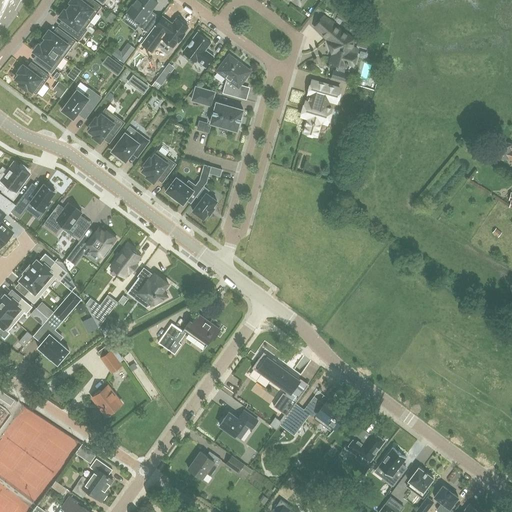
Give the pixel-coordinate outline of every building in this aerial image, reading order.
[(71,3),(69,7),(89,22),(101,6),(92,0),(88,0),(86,3),(81,0),(70,0),(69,2),(71,3)] [(136,0),(127,12),(121,20),(134,29),(137,25),(138,26),(139,26),(151,10),(157,2),(155,0),(136,0)] [(85,28),(89,22),(69,7),(66,11),(64,9),(59,16),(70,24),(66,30),(79,39),(86,29),(85,28)] [(149,27),(161,16),(155,9),(143,21),(149,27)] [(348,67),(349,63),(353,65),(353,64),(355,62),(356,59),(355,57),(358,48),(352,46),(354,39),(332,24),(334,22),(333,22),(329,19),(328,18),(328,19),(324,16),(325,16),(324,15),(315,26),(314,26),(320,33),(321,33),(327,39),(328,43),(330,43),(332,50),(331,50),(332,52),(333,51),(333,52),(330,62),(348,67)] [(172,24),(171,23),(166,30),(163,28),(164,27),(158,23),(146,38),(152,43),(158,35),(162,38),(173,47),(177,42),(178,42),(185,33),(184,33),(188,28),(185,26),(187,24),(180,19),(178,20),(176,19),(172,24)] [(43,42),(63,56),(75,40),(64,32),(60,38),(49,30),(44,37),(46,38),(43,42)] [(196,62),(197,60),(206,67),(213,57),(204,50),(211,42),(198,32),(183,52),(196,62)] [(63,56),(43,42),(40,45),(38,44),(33,51),(45,59),(40,65),(51,73),(63,56)] [(116,48),(112,54),(124,62),(134,47),(128,43),(121,52),(116,48)] [(237,60),(231,55),(230,57),(229,56),(223,64),(222,63),(217,69),(219,69),(218,71),(230,80),(227,85),(225,85),(222,93),(238,97),(240,89),(237,88),(238,86),(250,71),(236,61),(237,60)] [(115,61),(109,69),(115,73),(121,65),(115,61)] [(38,68),(34,73),(23,65),(18,72),(20,73),(16,79),(20,82),(19,84),(26,89),(27,87),(36,93),(43,98),(50,87),(44,83),(49,76),(38,68)] [(333,69),(331,77),(344,81),(346,73),(343,72),(335,70),(333,69)] [(156,81),(161,85),(167,77),(162,73),(156,81)] [(146,82),(151,86),(155,80),(151,76),(146,82)] [(303,132),(317,135),(321,122),(327,123),(331,108),(326,107),(328,100),(336,102),(340,88),(312,80),(308,94),(310,94),(308,101),(306,101),(301,116),(307,118),(303,132)] [(138,89),(144,94),(149,86),(144,82),(138,89)] [(237,131),(239,124),(240,124),(242,117),(241,116),(243,109),(233,106),(227,104),(227,105),(216,102),(212,101),(215,92),(196,86),(192,100),(211,106),(211,105),(215,107),(210,123),(219,126),(220,126),(219,128),(227,130),(227,128),(228,128),(237,131)] [(73,119),(77,114),(83,106),(90,111),(101,97),(89,88),(84,94),(77,89),(61,110),(73,119)] [(91,124),(93,126),(89,130),(94,134),(93,136),(100,141),(108,130),(115,135),(124,122),(106,108),(98,118),(96,117),(91,124)] [(125,132),(112,150),(118,154),(116,156),(123,161),(124,159),(126,160),(135,148),(141,152),(149,140),(136,131),(131,137),(125,132)] [(511,143),(498,140),(494,156),(511,159),(511,143)] [(174,156),(178,149),(172,146),(168,152),(174,156)] [(150,157),(144,164),(146,165),(143,170),(148,174),(147,176),(154,181),(162,170),(168,174),(176,163),(158,150),(152,158),(150,157)] [(0,166),(0,178),(4,182),(0,188),(0,190),(10,198),(16,190),(14,189),(27,172),(25,170),(26,168),(19,163),(17,165),(11,160),(5,169),(0,166)] [(211,166),(209,173),(220,176),(222,169),(211,166)] [(191,193),(196,196),(204,186),(207,182),(208,176),(201,174),(200,180),(196,186),(189,181),(186,184),(176,177),(166,191),(172,196),(171,196),(177,200),(183,204),(191,193)] [(11,211),(19,217),(31,202),(44,211),(50,202),(48,200),(55,192),(53,190),(54,188),(47,183),(46,185),(44,183),(33,198),(25,192),(15,205),(11,211)] [(209,190),(204,186),(196,196),(201,200),(193,211),(204,219),(208,213),(210,214),(214,208),(213,206),(217,201),(207,193),(209,190)] [(0,195),(0,207),(8,214),(11,211),(15,205),(9,201),(0,195)] [(59,203),(43,224),(44,224),(56,233),(60,227),(62,224),(69,229),(67,232),(79,240),(86,231),(74,222),(80,214),(82,212),(69,202),(64,207),(63,209),(58,205),(59,203)] [(0,245),(7,238),(12,232),(11,231),(8,228),(0,221),(0,220),(5,214),(0,209),(0,245)] [(90,238),(86,245),(88,247),(102,257),(103,255),(105,257),(110,249),(108,248),(116,237),(106,230),(105,232),(99,227),(90,238)] [(492,232),(498,236),(502,232),(496,228),(492,232)] [(77,243),(66,258),(75,264),(85,250),(77,243)] [(140,256),(127,246),(111,266),(125,277),(129,271),(131,272),(137,265),(135,263),(140,256)] [(30,264),(26,268),(48,286),(56,277),(60,280),(67,272),(54,261),(50,267),(44,263),(43,264),(39,261),(36,259),(31,265),(30,264)] [(24,273),(19,279),(30,289),(25,295),(34,302),(48,286),(26,268),(23,272),(24,273)] [(139,277),(127,292),(135,298),(139,292),(147,297),(150,304),(151,305),(153,304),(154,306),(161,302),(160,300),(167,296),(163,289),(168,283),(155,272),(153,274),(150,279),(149,278),(146,281),(139,276),(139,277)] [(48,318),(34,334),(42,342),(38,347),(58,364),(69,350),(59,341),(63,336),(54,329),(81,299),(71,291),(53,312),(48,318)] [(5,294),(0,298),(0,307),(16,321),(24,311),(26,313),(32,306),(21,298),(18,302),(13,297),(11,299),(5,294)] [(86,304),(86,305),(98,327),(110,311),(102,304),(100,306),(90,299),(86,304)] [(0,334),(4,338),(9,332),(8,331),(16,321),(0,307),(0,334)] [(190,320),(181,333),(170,325),(158,342),(175,353),(182,344),(180,342),(188,331),(207,344),(212,337),(214,338),(221,329),(198,313),(192,321),(190,320)] [(19,341),(24,346),(33,336),(27,331),(19,341)] [(112,372),(122,365),(110,349),(100,356),(112,372)] [(253,368),(251,371),(268,383),(282,393),(273,406),(284,414),(280,420),(275,417),(269,424),(276,429),(298,400),(300,397),(303,393),(309,384),(299,377),(281,365),(276,361),(273,358),(272,359),(264,352),(259,358),(252,368),(253,368)] [(107,414),(121,403),(108,385),(93,397),(107,414)] [(282,422),(280,425),(290,432),(300,418),(304,421),(310,414),(321,422),(323,419),(335,427),(345,414),(333,405),(335,403),(328,398),(320,409),(315,406),(319,400),(314,396),(304,409),(296,403),(282,422)] [(252,428),(258,420),(244,410),(238,418),(228,411),(219,424),(235,435),(244,423),(252,428)] [(359,452),(371,461),(377,454),(375,452),(384,440),(373,432),(366,440),(362,437),(360,440),(355,437),(347,447),(357,455),(359,452)] [(383,478),(393,486),(400,476),(395,472),(406,457),(393,447),(378,466),(387,473),(383,478)] [(210,475),(221,459),(212,453),(209,457),(200,451),(188,468),(202,478),(206,472),(210,475)] [(238,472),(244,464),(232,455),(226,463),(238,472)] [(95,470),(88,479),(105,491),(113,479),(108,476),(112,469),(96,458),(90,467),(95,470)] [(418,466),(408,480),(415,486),(412,489),(423,497),(428,490),(426,488),(434,477),(418,466)] [(105,491),(88,479),(83,475),(72,490),(83,498),(87,491),(101,501),(107,493),(105,491)] [(434,478),(428,488),(433,492),(440,481),(434,478)] [(443,485),(434,496),(442,502),(437,509),(441,511),(450,511),(452,510),(450,508),(458,496),(443,485)] [(39,511),(52,498),(48,494),(31,511),(39,511)] [(90,511),(80,504),(79,504),(80,502),(70,495),(62,507),(68,511),(66,511),(90,511)] [(398,511),(403,506),(390,496),(378,511),(398,511)] [(425,511),(428,508),(433,501),(427,497),(415,511),(425,511)] [(294,511),(295,511),(280,500),(273,510),(274,511),(294,511)]
